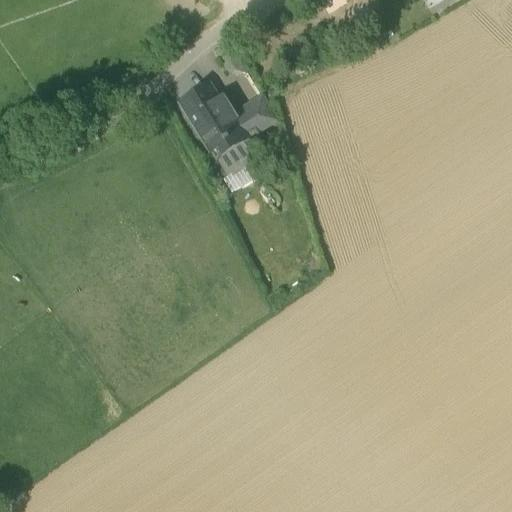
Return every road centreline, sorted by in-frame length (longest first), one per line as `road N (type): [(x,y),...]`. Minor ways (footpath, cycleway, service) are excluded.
road 1 (track): [(0,180),(155,85)]
road 2 (residential): [(274,0),(155,85)]
